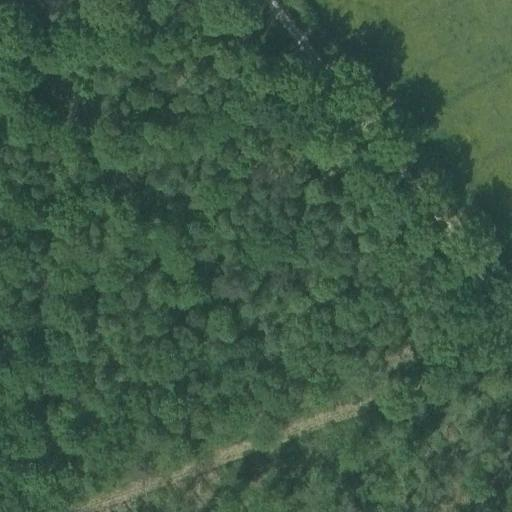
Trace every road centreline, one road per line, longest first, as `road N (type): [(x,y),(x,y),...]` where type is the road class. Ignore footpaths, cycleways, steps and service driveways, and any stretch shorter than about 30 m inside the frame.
road 1 (track): [(511,310),(272,0)]
road 2 (track): [(0,42),(119,0)]
